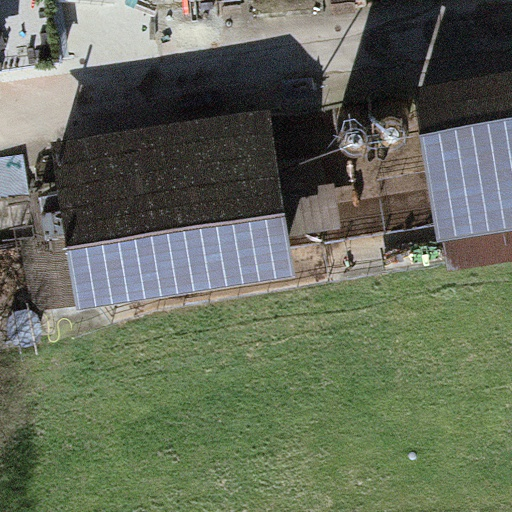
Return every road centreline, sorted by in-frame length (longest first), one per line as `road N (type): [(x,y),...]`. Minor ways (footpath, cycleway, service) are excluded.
road 1 (track): [(0,337),(32,340),(511,243)]
road 2 (track): [(0,136),(511,37)]
